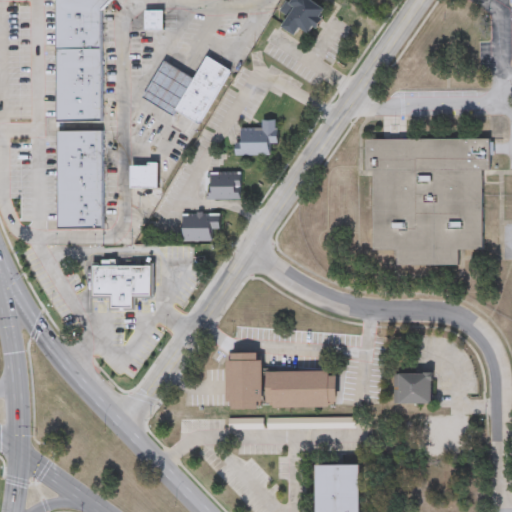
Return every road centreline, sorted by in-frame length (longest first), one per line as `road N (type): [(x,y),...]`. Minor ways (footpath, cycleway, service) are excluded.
road 1 (residential): [(250,251),(324,304),(457,318),(484,335),(500,369),(505,511)]
road 2 (tertiary): [(426,0),(196,325)]
road 3 (secondary): [(203,511),(55,355),(0,269)]
road 4 (secondary): [(12,453),(15,358),(0,283)]
road 5 (secondary): [(0,441),(100,511)]
